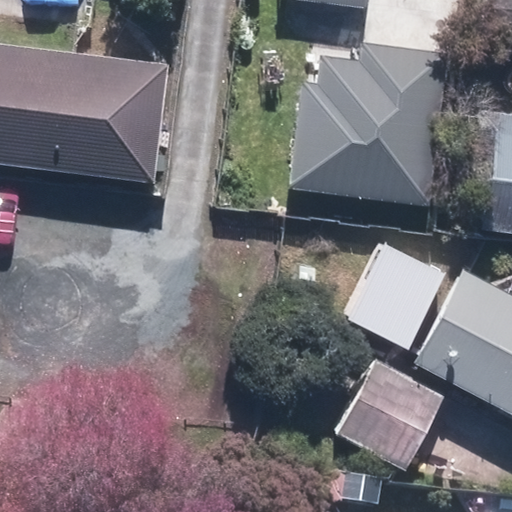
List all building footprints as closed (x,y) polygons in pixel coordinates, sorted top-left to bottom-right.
[(511,0),(483,0),(479,47),(511,50),(511,0)] [(430,202),(454,43),(361,29),(358,48),(323,43),(318,71),(301,68),(284,181),(430,202)] [(0,155),(157,176),(173,56),(0,34),(0,155)] [(466,166),(493,168),(488,221),(511,222),(511,104),(471,102),(466,166)] [(511,281),(466,259),(418,352),(511,398),(511,281)] [(449,386),(376,352),(341,427),(414,461),(449,386)]
